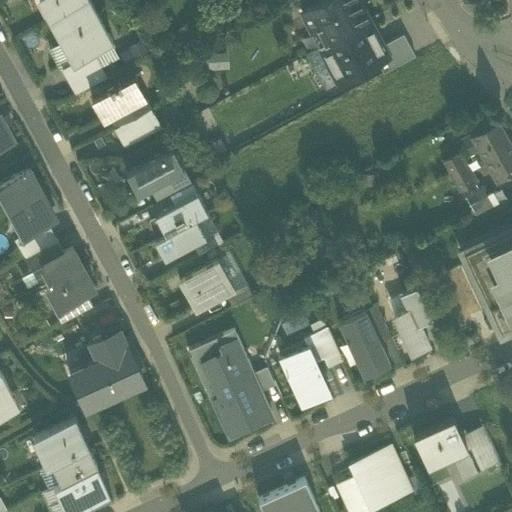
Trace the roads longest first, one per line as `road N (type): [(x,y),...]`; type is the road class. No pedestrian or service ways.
road 1 (residential): [(213,476),(169,375),(0,57)]
road 2 (residential): [(511,349),(213,476)]
